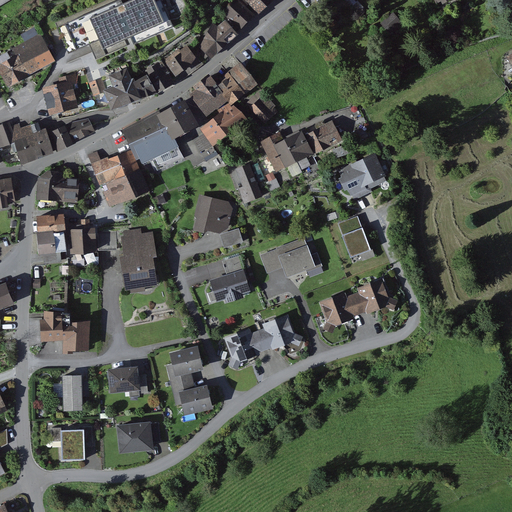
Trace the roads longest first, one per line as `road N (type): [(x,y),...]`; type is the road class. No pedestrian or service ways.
road 1 (residential): [(30,482),(133,476),(165,466),(276,378),(398,335),(412,306),(372,214)]
road 2 (residential): [(28,169),(179,88),(282,0)]
road 3 (residential): [(22,259),(30,482)]
